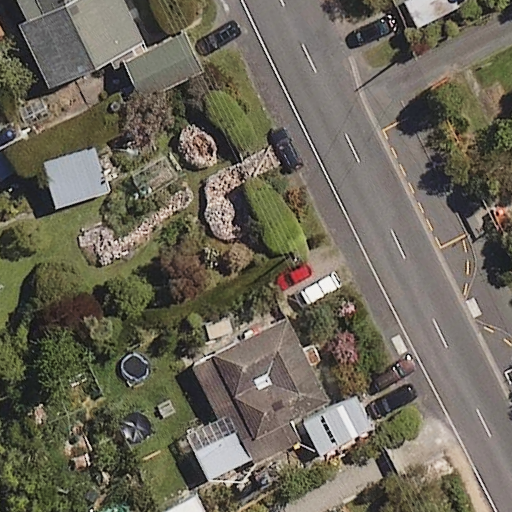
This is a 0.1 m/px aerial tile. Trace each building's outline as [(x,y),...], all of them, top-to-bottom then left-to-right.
[(19,0),(25,11),(17,15),(47,80),(140,38),(123,0),(19,0)] [(200,68),(182,30),(123,59),(141,96),(200,68)] [(107,188),(92,136),(39,152),(54,204),(107,188)] [(0,144),(0,176),(15,166),(0,144)] [(328,397),(285,313),(191,361),(220,416),(187,433),(212,482),(299,437),(289,417),(328,397)] [(370,424),(353,391),(301,417),(317,450),(370,424)] [(206,511),(194,491),(158,511),(206,511)]
